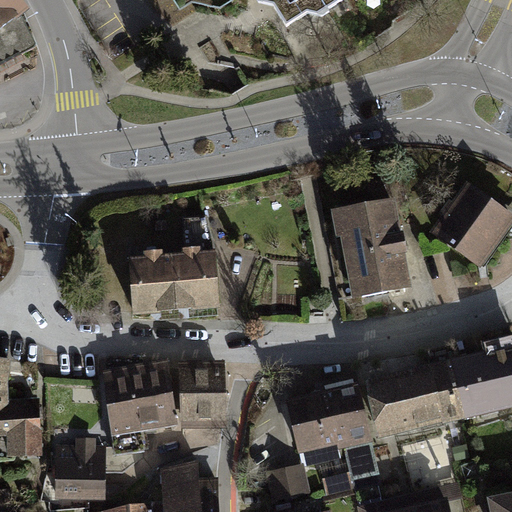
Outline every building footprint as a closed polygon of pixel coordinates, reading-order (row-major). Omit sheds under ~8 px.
[(16,0),(0,0),(0,67),(35,50),(20,17),(26,12),(16,0)] [(259,0),(262,3),(275,7),(286,27),(305,14),(319,17),(345,0),(259,0)] [(511,211),(469,180),(432,231),(482,268),(511,227),(511,211)] [(396,196),(333,210),(353,301),(416,288),(396,196)] [(187,256),(174,257),(178,308),(222,305),(218,255),(207,218),(184,221),(187,256)] [(174,257),(130,261),(135,312),(178,308),(174,257)] [(429,356),(433,368),(445,421),(511,402),(511,339),(486,346),(487,355),(465,359),(462,349),(429,356)] [(166,366),(101,377),(115,457),(144,453),(140,429),(175,423),(166,366)] [(225,367),(180,367),(181,424),(226,424),(225,367)] [(433,368),(367,386),(381,440),(445,421),(433,368)] [(359,388),(288,404),(304,469),(346,459),(352,487),(383,478),(359,388)] [(40,400),(8,402),(0,402),(0,439),(7,439),(7,462),(43,458),(40,400)] [(107,443),(57,441),(54,498),(105,500),(107,443)] [(198,463),(160,473),(161,511),(216,511),(216,481),(200,482),(198,463)] [(304,469),(268,475),(273,504),(309,498),(304,469)] [(458,481),(360,504),(362,511),(453,511),(451,499),(461,497),(458,481)] [(511,511),(511,495),(493,499),(495,511),(511,511)]
